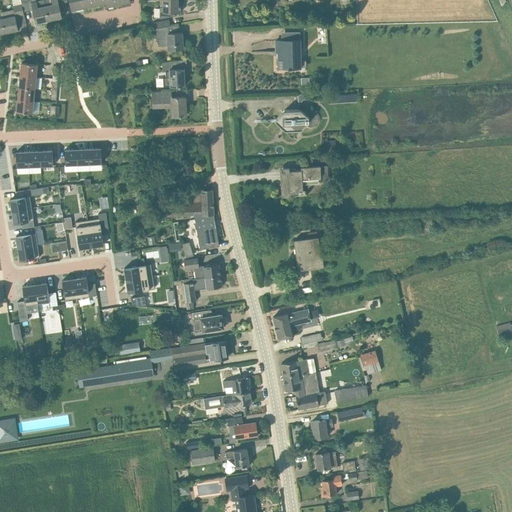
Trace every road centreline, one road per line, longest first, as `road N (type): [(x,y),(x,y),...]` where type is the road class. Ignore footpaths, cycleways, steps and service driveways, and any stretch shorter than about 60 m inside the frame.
road 1 (tertiary): [(292,511),(273,383),(218,154),(212,0)]
road 2 (residential): [(110,294),(104,263),(12,276),(0,205)]
road 3 (residential): [(0,53),(128,23),(133,0)]
road 4 (residential): [(0,137),(127,132)]
